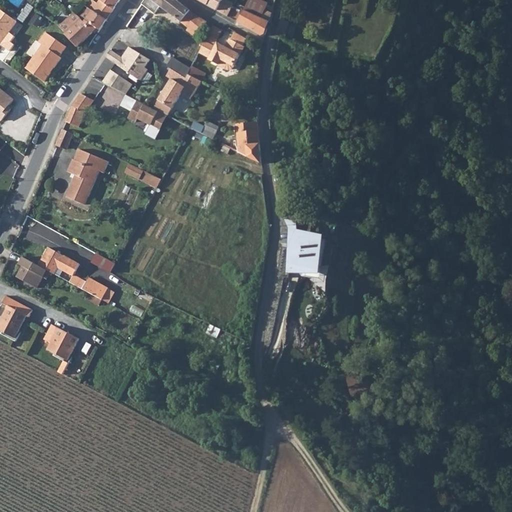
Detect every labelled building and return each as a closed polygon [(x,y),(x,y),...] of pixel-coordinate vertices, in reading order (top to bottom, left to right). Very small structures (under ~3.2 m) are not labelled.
[(120,0),(99,0),(99,1),(96,0),(90,0),(87,6),(89,8),(92,10),(93,9),(107,19),(120,0)] [(179,1),(178,0),(144,0),(142,4),(155,15),(161,7),(189,29),(199,17),(190,9),(181,2),(179,1)] [(198,0),(217,11),(222,0),(198,0)] [(233,6),(234,4),(227,0),(222,0),(217,11),(228,17),(233,6)] [(268,5),(257,0),(249,0),(244,11),(261,19),(265,10),(268,5)] [(19,21),(24,25),(34,10),(28,6),(19,21)] [(238,22),(244,11),(233,6),(228,17),(238,22)] [(67,33),(66,34),(76,44),(79,47),(98,26),(101,28),(107,19),(93,9),(92,10),(89,8),(87,11),(81,17),(66,32),(67,33)] [(0,43),(0,44),(16,22),(0,10),(0,43)] [(265,10),(261,19),(270,23),(271,24),(273,14),(265,10)] [(270,23),(261,19),(244,11),(238,22),(261,36),(266,34),(270,23)] [(75,12),(60,26),(66,32),(81,17),(75,12)] [(208,22),(199,17),(189,29),(188,31),(196,36),(208,22)] [(297,23),(280,18),(277,34),(278,35),(293,41),(297,23)] [(223,30),(214,25),(200,52),(211,58),(210,60),(227,68),(230,68),(233,67),(244,47),(243,46),(232,40),(231,40),(226,48),(216,43),(223,30)] [(44,37),(46,38),(42,43),(44,44),(27,67),(45,81),(63,58),(61,56),(68,46),(47,31),(44,37)] [(236,33),(232,40),(243,46),(247,39),(236,33)] [(106,57),(141,81),(142,80),(147,72),(148,70),(145,68),(151,60),(130,47),(123,58),(111,50),(106,57)] [(191,69),(173,58),(167,66),(171,69),(183,76),(187,78),(189,74),(191,69)] [(191,69),(189,74),(202,81),(207,73),(193,66),(191,69)] [(183,76),(171,69),(167,76),(172,79),(173,79),(179,83),(183,76)] [(112,70),(103,83),(126,94),(133,84),(112,70)] [(147,72),(142,80),(147,83),(152,76),(147,72)] [(191,99),(202,81),(189,74),(187,78),(183,76),(179,83),(173,79),(172,79),(154,109),(168,116),(182,93),(191,99)] [(15,100),(0,87),(0,116),(4,120),(13,109),(10,107),(15,100)] [(95,101),(81,94),(74,106),(68,121),(77,125),(80,127),(86,113),(91,106),(95,101)] [(121,106),(132,112),(138,100),(127,95),(121,106)] [(156,140),(168,116),(154,109),(138,100),(132,112),(129,118),(137,122),(139,119),(151,125),(146,134),(156,140)] [(208,121),(202,134),(213,139),(219,127),(208,121)] [(255,160),(262,163),(257,127),(240,130),(243,155),(248,158),(255,160)] [(73,133),(65,128),(57,146),(68,150),(75,134),(73,133)] [(86,195),(91,197),(102,171),(107,173),(112,161),(82,149),(78,159),(76,159),(71,172),(78,175),(68,197),(83,203),(86,195)] [(159,187),(164,178),(132,163),(128,172),(159,187)] [(297,235),(296,270),(322,271),(324,237),(297,235)] [(48,247),(39,265),(45,268),(51,271),(56,274),(59,268),(74,275),(80,264),(48,247)] [(93,263),(113,273),(118,263),(98,253),(93,263)] [(45,268),(39,265),(24,256),(20,263),(24,265),(18,276),(38,287),(44,276),(42,274),(45,268)] [(88,277),(83,288),(103,299),(108,290),(109,288),(88,277)] [(108,290),(103,299),(109,302),(114,293),(108,290)] [(9,306),(0,322),(0,328),(16,337),(28,316),(30,317),(34,310),(6,295),(3,302),(9,306)] [(65,359),(59,371),(64,374),(70,362),(68,360),(80,339),(52,325),(44,340),(51,343),(48,349),(65,359)]
